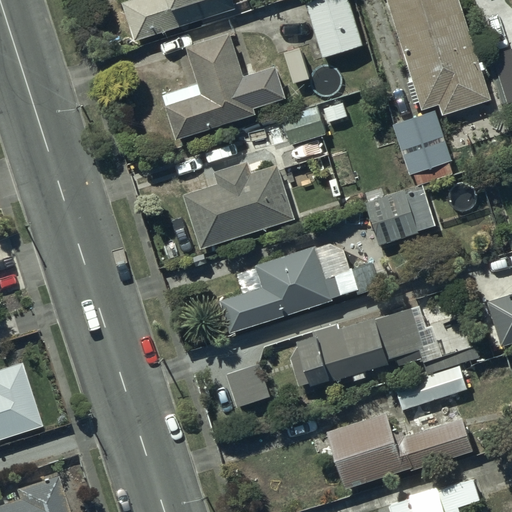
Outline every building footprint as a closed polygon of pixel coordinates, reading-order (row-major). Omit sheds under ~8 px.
[(122,0),(121,1),(132,39),(233,9),(230,0),(122,0)] [(304,0),(319,56),(362,45),(349,0),(304,0)] [(385,0),(411,79),(405,81),(411,101),(417,99),(420,108),(436,103),(439,114),(488,98),(456,0),(385,0)] [(160,92),(172,136),(253,114),(251,107),(282,98),(272,65),(240,74),(228,31),(183,43),(194,82),(160,92)] [(511,50),(486,58),(499,107),(511,103),(511,50)] [(280,116),(288,143),(323,133),(315,106),(280,116)] [(405,172),(411,171),(415,183),(449,173),(445,160),(450,159),(435,110),(390,124),(405,172)] [(181,193),(197,248),(292,218),(275,164),(250,172),(247,160),(212,171),(216,182),(181,193)] [(364,204),(377,244),(433,226),(421,186),(364,204)] [(315,249),(314,246),(234,272),(240,291),(218,298),(228,331),(329,299),(328,298),(355,289),(356,292),(379,285),(372,262),(349,269),(343,251),(329,244),(315,249)] [(511,291),(486,299),(500,345),(511,340),(511,291)] [(419,304),(373,317),(295,338),(307,384),(385,362),(384,358),(394,355),(397,366),(439,354),(431,324),(425,326),(419,304)] [(469,364),(476,385),(511,373),(505,352),(469,364)] [(225,372),(235,405),(269,395),(259,362),(225,372)] [(0,438),(37,427),(17,363),(0,368),(0,438)] [(394,385),(400,408),(465,389),(458,366),(394,385)] [(325,430),(342,486),(409,466),(409,468),(470,450),(460,417),(392,438),(384,412),(325,430)] [(15,500),(0,505),(0,511),(63,511),(53,477),(12,489),(15,500)] [(388,504),(390,511),(461,511),(460,505),(474,501),(468,480),(437,488),(436,485),(408,493),(409,498),(388,504)]
